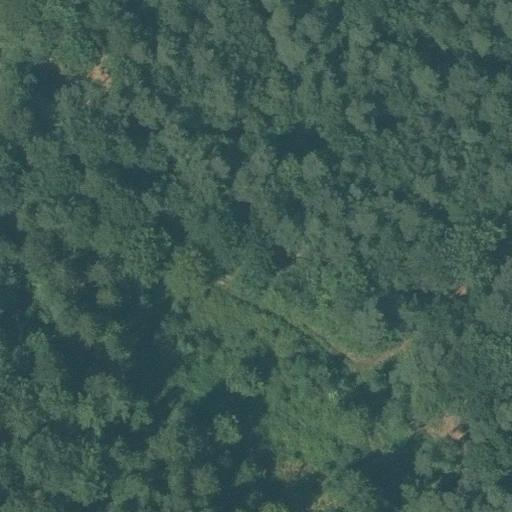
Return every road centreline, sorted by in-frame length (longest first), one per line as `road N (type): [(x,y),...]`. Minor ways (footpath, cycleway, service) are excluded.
road 1 (track): [(394,511),(371,372),(29,126),(0,116)]
road 2 (track): [(371,372),(436,287),(511,225)]
